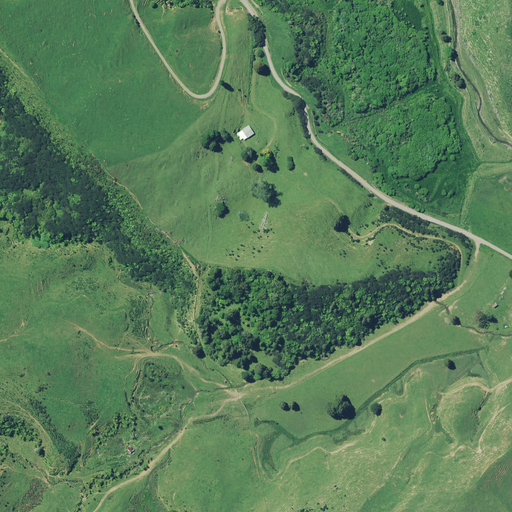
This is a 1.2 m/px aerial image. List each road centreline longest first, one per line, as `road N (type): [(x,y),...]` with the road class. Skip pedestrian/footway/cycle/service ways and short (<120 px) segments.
road 1 (track): [(83,511),(149,466),(189,422),(425,311),(454,287),(479,235)]
road 2 (unclassified): [(511,255),(456,223),(376,195),(329,157),(300,126),(293,95),(279,83),(244,0)]
